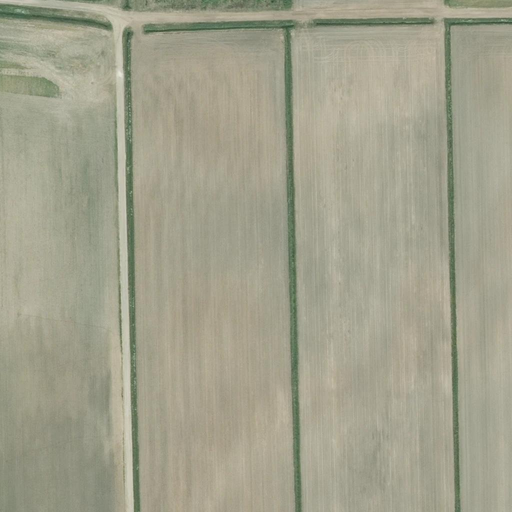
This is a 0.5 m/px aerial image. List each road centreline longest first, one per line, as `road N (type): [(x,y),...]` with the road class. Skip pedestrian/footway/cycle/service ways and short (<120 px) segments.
road 1 (track): [(122,17),(126,511)]
road 2 (track): [(116,14),(189,22),(511,12)]
